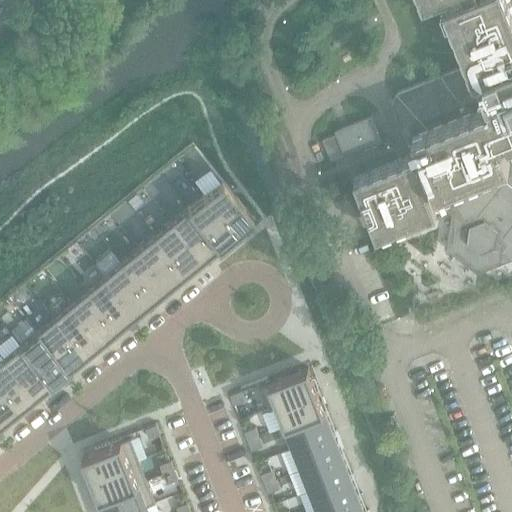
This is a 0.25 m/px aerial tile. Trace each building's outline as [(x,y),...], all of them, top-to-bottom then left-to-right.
[(511,9),(508,0),(420,0),(423,6),(438,0),(446,0),(448,4),(444,5),(445,7),(466,59),(467,63),(396,91),(392,102),(413,154),(398,160),(360,175),(354,177),(363,200),(358,203),(357,203),(361,214),(368,211),(377,234),(377,235),(377,234),(427,215),(437,211),(435,207),(445,203),(447,206),(455,213),(453,230),(451,246),(478,268),(509,255),(511,257),(511,9)] [(380,140),(371,117),(335,131),(345,154),(380,140)] [(0,357),(2,356),(18,342),(35,328),(52,315),(69,301),(85,287),(102,274),(119,260),(136,246),(153,232),(169,219),(186,205),(203,192),(220,177),(192,142),(174,157),(157,170),(141,184),(124,198),(107,211),(90,225),(74,239),(57,252),(40,266),(23,280),(6,293),(0,298),(0,357)] [(220,177),(203,192),(234,229),(251,215),(220,177)] [(203,192),(186,205),(217,243),(234,229),(203,192)] [(186,205),(169,219),(200,256),(216,243),(216,244),(217,243),(186,205)] [(169,219),(153,232),(183,270),(200,256),(169,219)] [(153,232),(136,246),(167,284),(183,270),(153,232)] [(136,246),(119,260),(150,297),(167,284),(136,246)] [(119,260),(102,274),(133,311),(150,297),(119,260)] [(102,274),(85,287),(116,325),(133,311),(102,274)] [(85,287),(69,301),(99,339),(116,325),(85,287)] [(69,301),(52,315),(83,353),(99,339),(69,301)] [(52,315),(35,328),(66,366),(83,353),(52,315)] [(35,328),(18,342),(49,380),(66,366),(35,328)] [(18,342),(2,356),(33,394),(49,380),(18,342)] [(2,356),(0,357),(0,387),(16,407),(33,394),(2,356)] [(308,368),(260,387),(268,410),(269,410),(273,408),(316,391),(308,368)] [(0,387),(0,420),(16,407),(0,387)] [(241,390),(230,394),(234,404),(245,399),(241,390)] [(316,391),(273,408),(282,428),(285,427),(285,426),(324,411),(316,391)] [(324,411),(285,426),(285,427),(293,447),(332,431),(324,411)] [(156,423),(145,428),(149,437),(160,433),(156,423)] [(255,426),(244,431),(248,440),(259,435),(255,426)] [(332,431),(293,447),(301,467),(340,451),(332,431)] [(259,435),(248,440),(251,449),(263,445),(259,435)] [(132,437),(83,456),(92,479),(141,460),(132,437)] [(340,451),(301,467),(309,487),(349,472),(340,451)] [(171,459),(159,464),(163,473),(174,469),(171,459)] [(141,460),(92,479),(96,488),(93,489),(96,498),(99,497),(100,499),(148,480),(141,460)] [(174,469),(163,473),(167,483),(178,478),(174,469)] [(272,469),(261,473),(264,482),(276,478),(272,469)] [(349,472),(309,487),(317,508),(357,492),(349,472)] [(276,478),(264,482),(268,492),(279,487),(276,478)] [(148,480),(100,499),(105,511),(129,511),(148,505),(157,502),(157,501),(148,480)] [(364,511),(357,492),(317,508),(319,511),(364,511)] [(187,502),(176,506),(178,511),(188,511),(191,511),(187,502)]
